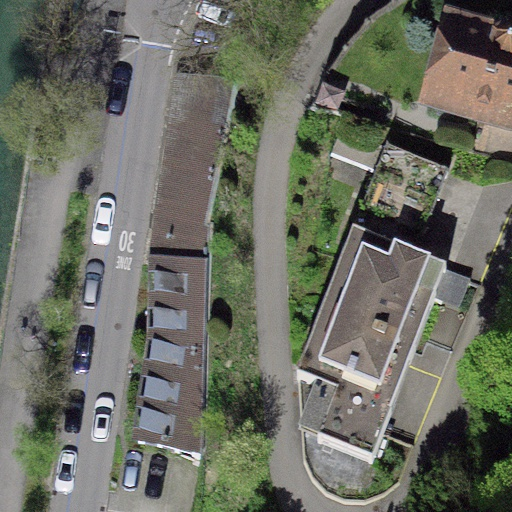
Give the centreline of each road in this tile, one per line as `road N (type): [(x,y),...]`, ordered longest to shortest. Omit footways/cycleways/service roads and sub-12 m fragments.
road 1 (residential): [(363,0),(298,80),(267,188),(276,383),(290,486),(307,511)]
road 2 (residential): [(78,511),(162,0)]
road 3 (residential): [(403,511),(511,262)]
